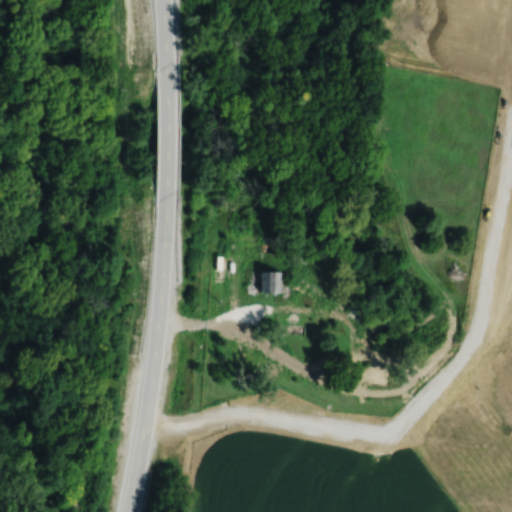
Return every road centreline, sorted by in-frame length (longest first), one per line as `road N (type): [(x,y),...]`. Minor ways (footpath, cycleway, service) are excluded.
road 1 (secondary): [(166,199),(158,367),(132,511)]
road 2 (secondary): [(166,60),(166,199)]
